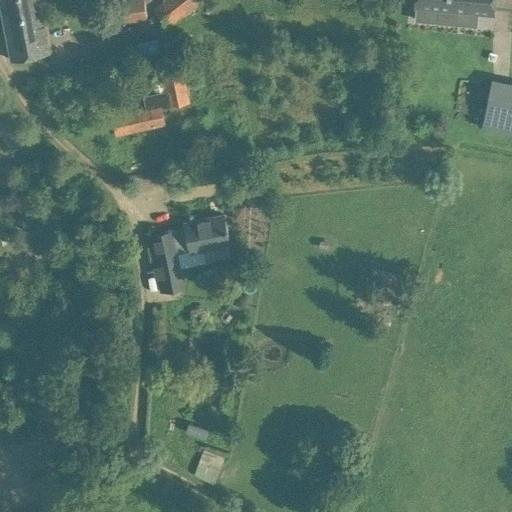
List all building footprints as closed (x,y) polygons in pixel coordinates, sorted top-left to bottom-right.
[(0,0),(11,59),(31,56),(50,52),(43,9),(40,0),(0,0)] [(99,24),(147,17),(144,0),(122,0),(96,4),(99,24)] [(165,0),(154,9),(166,24),(195,0),(165,0)] [(456,22),(457,10),(495,14),(495,0),(414,0),(414,6),(439,8),(437,21),(456,22)] [(147,108),(113,115),(120,146),(170,135),(164,106),(175,103),(189,101),(182,68),(163,72),(167,88),(144,93),(147,108)] [(511,132),(511,83),(492,79),(482,126),(511,132)] [(0,100),(0,126),(12,118),(0,100)] [(230,242),(228,233),(224,214),(185,222),(186,227),(184,227),(158,232),(153,233),(157,253),(164,288),(183,285),(177,252),(191,250),(203,247),(206,261),(229,256),(227,242),(230,242)] [(220,470),(224,456),(204,449),(198,462),(194,474),(214,485),(220,470)]
